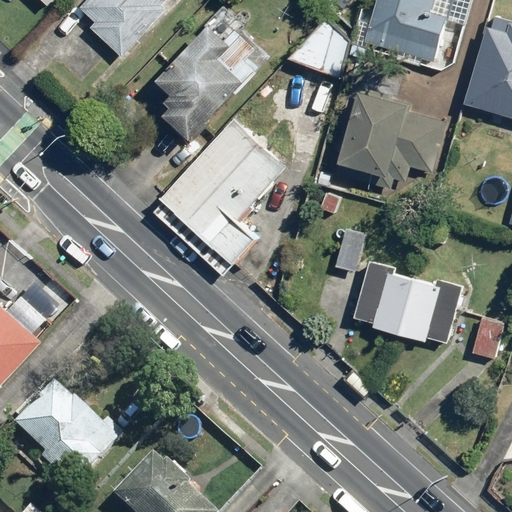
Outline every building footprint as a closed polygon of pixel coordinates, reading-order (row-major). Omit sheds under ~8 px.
[(87,0),(82,6),(98,21),(92,27),(125,57),(171,9),(165,4),(168,0),(87,0)] [(380,0),(368,40),(437,61),(449,21),(467,27),(475,0),(380,0)] [(330,18),(290,59),(344,80),(352,40),(330,18)] [(511,22),(509,32),(488,25),(465,103),(511,116),(511,22)] [(262,72),(250,59),(261,48),(240,27),(228,39),(213,24),(148,89),(170,111),(165,116),(171,121),(188,138),(236,90),(240,93),(262,72)] [(401,163),(435,172),(448,122),(410,111),(413,103),(361,89),(338,175),(393,190),(401,163)] [(162,202),(233,267),(262,237),(242,219),(291,167),(237,118),(160,200),(162,202)] [(371,233),(348,226),(336,265),(359,272),(371,233)] [(398,267),(373,260),(357,316),(377,322),(375,327),(429,343),(431,338),(450,344),(467,287),(439,278),(437,285),(397,273),(398,267)] [(0,388),(44,342),(0,300),(0,388)] [(506,321),(483,316),(474,352),(497,357),(506,321)] [(59,383),(19,426),(50,455),(46,460),(77,488),(126,434),(110,419),(105,425),(59,383)] [(154,452),(116,494),(135,511),(219,511),(190,485),(193,481),(185,474),(187,472),(176,461),(173,464),(167,458),(164,462),(154,452)]
